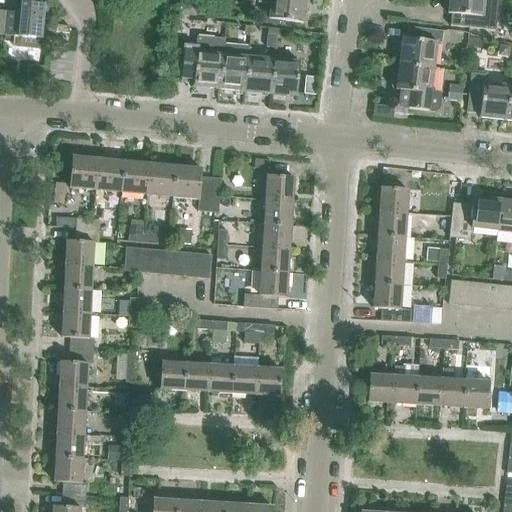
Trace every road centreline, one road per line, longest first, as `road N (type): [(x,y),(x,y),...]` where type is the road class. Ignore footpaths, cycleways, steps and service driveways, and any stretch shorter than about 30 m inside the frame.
road 1 (residential): [(316,511),(338,136)]
road 2 (residential): [(76,114),(338,136)]
road 3 (residential): [(511,157),(338,136)]
road 4 (residential): [(338,136),(353,0)]
